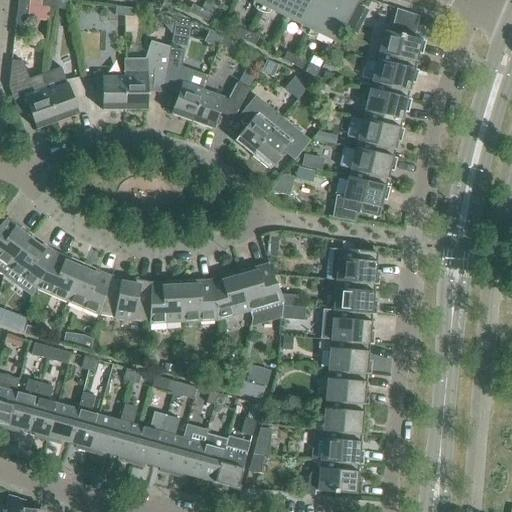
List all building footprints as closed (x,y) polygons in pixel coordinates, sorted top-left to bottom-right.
[(17,0),(13,38),(24,39),(28,0),(17,0)] [(41,0),(40,7),(50,8),(50,0),(41,0)] [(50,0),(50,8),(59,9),(60,0),(57,0),(50,0)] [(252,0),(335,41),(354,0),(356,0),(363,3),(364,0),(252,0)] [(356,20),(363,17),(366,10),(355,4),(349,16),(356,20)] [(188,13),(207,23),(211,15),(192,5),(188,13)] [(123,17),(124,8),(115,7),(114,16),(123,17)] [(134,9),(124,8),(123,17),(133,18),(134,9)] [(413,39),(419,17),(396,9),(390,33),(384,32),(379,54),(380,54),(378,61),(377,61),(377,62),(418,72),(418,71),(414,70),(418,54),(422,55),(425,42),(413,39)] [(172,32),(170,45),(185,48),(190,21),(175,14),(172,32)] [(235,37),(254,46),(258,38),(239,29),(235,37)] [(210,41),(218,45),(222,37),(214,33),(210,41)] [(227,49),(231,41),(222,37),(218,45),(227,49)] [(9,75),(20,76),(22,77),(26,46),(13,44),(9,75)] [(124,79),(124,111),(147,111),(146,81),(163,81),(169,48),(156,46),(145,60),(124,60),(124,79)] [(170,115),(191,122),(208,77),(181,68),(184,51),(169,48),(163,84),(177,84),(181,85),(170,115)] [(282,60),(301,70),(305,62),(286,52),(282,60)] [(273,77),(278,65),(266,61),(261,72),(273,77)] [(370,91),(411,101),(411,100),(407,99),(410,83),(415,84),(418,72),(377,62),(372,83),(373,83),(371,90),(370,90),(370,91)] [(319,69),(318,69),(309,65),(308,64),(303,75),(314,80),(319,69)] [(46,92),(57,123),(78,115),(67,85),(60,68),(42,74),(42,78),(42,81),(46,92)] [(244,72),(238,83),(247,89),(253,78),(244,72)] [(57,123),(42,81),(42,78),(42,75),(25,79),(21,89),(25,100),(36,130),(57,123)] [(307,86),(295,77),(287,88),(298,97),(307,86)] [(102,111),(124,111),(124,79),(102,78),(102,111)] [(317,80),(314,91),(323,92),(325,82),(317,80)] [(202,92),(191,122),(213,130),(220,110),(233,115),(232,118),(233,119),(249,89),(247,89),(238,83),(237,83),(227,101),(202,92)] [(363,120),(362,121),(403,131),(404,130),(399,129),(403,113),(408,114),(411,101),(370,91),(365,112),(364,120),(363,120)] [(234,142),(251,156),(282,119),(255,97),(238,117),(247,125),(234,142)] [(283,152),(286,155),(294,161),(310,141),(282,119),(251,156),(268,170),(283,152)] [(403,131),(362,121),(357,142),(358,142),(356,149),(355,150),(396,160),(396,159),(392,158),(396,142),(400,143),(403,131)] [(316,141),(335,145),(337,137),(318,132),(316,141)] [(396,160),(355,150),(350,171),(351,171),(349,178),(348,178),(348,179),(389,189),(389,188),(385,187),(389,171),(393,173),(396,160)] [(297,169),(295,180),(312,184),(314,173),(297,169)] [(386,202),(389,189),(348,179),(343,198),(335,197),(332,219),(355,223),(356,217),(360,218),(361,214),(377,218),(382,201),(386,202)] [(0,273),(3,275),(8,269),(29,239),(18,231),(21,228),(7,218),(0,225),(0,273)] [(8,269),(35,289),(55,253),(42,243),(40,247),(29,239),(8,269)] [(276,257),(277,245),(267,244),(266,256),(276,257)] [(338,260),(336,281),(378,285),(379,272),(375,271),(376,253),(340,250),(339,260),(338,260)] [(35,289),(67,302),(81,269),(68,263),(70,259),(55,253),(35,289)] [(239,278),(249,311),(251,320),(281,317),(283,302),(267,264),(250,268),(252,274),(239,278)] [(67,302),(98,315),(110,276),(95,269),(93,274),(81,269),(67,302)] [(98,315),(148,324),(150,283),(135,280),(134,285),(121,283),(122,278),(110,276),(98,315)] [(216,321),(249,311),(239,278),(226,281),(225,276),(209,280),(216,321)] [(182,322),(216,321),(209,280),(193,281),(193,287),(180,288),(182,322)] [(378,285),(336,281),(336,282),(337,282),(336,290),(335,289),(333,311),(375,315),(376,302),(372,301),(373,285),(378,286),(378,285)] [(148,324),(182,322),(180,288),(167,288),(167,282),(150,283),(148,324)] [(294,308),(295,296),(285,295),(284,307),(294,308)] [(9,329),(22,334),(25,319),(0,309),(0,325),(2,326),(9,329)] [(375,315),(333,311),(333,312),(334,312),(333,320),(333,319),(331,341),(373,344),(374,332),(369,331),(371,315),(375,316),(375,315)] [(19,348),(22,340),(6,335),(4,342),(19,348)] [(83,336),(79,347),(90,350),(92,340),(83,336)] [(291,338),(281,337),(280,349),(290,350),(291,338)] [(330,349),(328,371),(370,374),(371,361),(367,361),(368,345),(373,346),(373,344),(331,341),(331,342),(331,349),(330,349)] [(29,354),(47,359),(50,349),(31,344),(29,354)] [(67,364),(70,354),(50,349),(47,359),(67,364)] [(80,368),(88,370),(91,360),(83,358),(80,368)] [(91,360),(88,370),(95,372),(98,362),(91,360)] [(186,364),(177,363),(175,375),(184,377),(186,364)] [(165,364),(163,371),(173,374),(175,367),(165,364)] [(122,379),(130,382),(133,371),(125,369),(122,379)] [(130,382),(137,384),(140,373),(133,371),(130,382)] [(327,380),(325,401),(367,405),(369,392),(364,392),(366,375),(370,375),(370,374),(328,371),(328,372),(329,372),(328,380),(327,380)] [(0,428),(5,429),(15,394),(18,380),(15,379),(11,377),(6,376),(1,375),(0,374),(0,428)] [(151,388),(172,394),(175,383),(154,377),(151,388)] [(208,385),(221,389),(223,381),(210,378),(208,385)] [(18,429),(26,432),(35,399),(40,384),(27,380),(23,396),(15,394),(5,429),(17,433),(18,429)] [(240,382),(238,394),(261,400),(264,388),(240,382)] [(172,394),(192,400),(196,388),(175,383),(172,394)] [(34,437),(46,441),(56,405),(48,403),(52,387),(40,384),(35,399),(26,432),(35,434),(34,437)] [(206,403),(214,405),(216,394),(208,392),(206,403)] [(75,449),(88,452),(98,416),(89,414),(94,397),(82,393),(77,411),(68,443),(76,445),(75,449)] [(216,394),(214,405),(223,407),(226,397),(216,394)] [(367,405),(325,401),(325,402),(326,402),(326,410),(325,409),(323,431),(365,435),(366,422),(362,421),(363,406),(367,406),(367,405)] [(60,441),(68,443),(77,411),(56,405),(46,441),(59,444),(60,441)] [(118,460),(130,464),(140,428),(131,426),(136,408),(124,405),(119,422),(110,455),(119,457),(118,460)] [(144,464),(152,466),(161,434),(162,429),(166,417),(154,413),(149,430),(140,428),(130,464),(143,467),(144,464)] [(101,452),(110,455),(119,422),(98,416),(88,452),(100,456),(101,452)] [(159,472),(172,475),(182,440),(173,437),(178,420),(166,417),(162,429),(161,434),(152,466),(160,468),(159,472)] [(244,419),(240,434),(251,437),(255,422),(244,419)] [(185,426),(182,440),(172,475),(184,479),(185,475),(194,478),(206,434),(206,432),(185,426)] [(271,429),(259,428),(252,455),(262,456),(268,457),(271,429)] [(310,460),(320,461),(362,464),(363,452),(359,451),(360,435),(365,436),(365,435),(323,431),(313,430),(310,460)] [(201,483),(214,487),(226,440),(206,434),(194,478),(202,480),(201,483)] [(227,437),(214,487),(226,490),(227,487),(236,489),(249,443),(227,437)] [(262,456),(252,455),(247,472),(261,473),(262,456)] [(320,496),(320,492),(359,495),(361,481),(356,481),(358,465),(362,466),(362,464),(320,461),(320,462),(321,462),(320,469),(319,469),(315,470),(311,472),(309,475),(307,480),(306,495),(320,496)] [(8,497),(6,511),(41,511),(23,510),(24,502),(25,502),(25,501),(8,497)]
